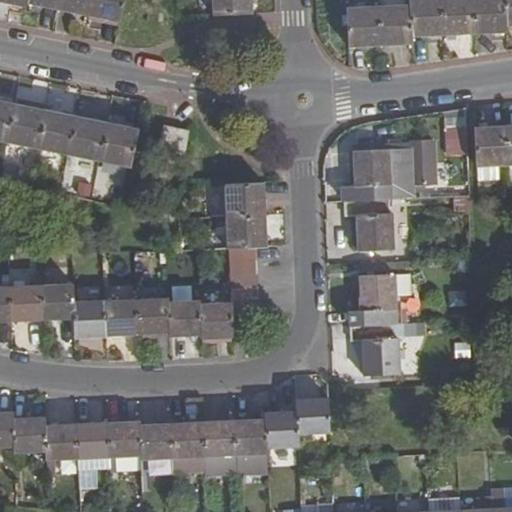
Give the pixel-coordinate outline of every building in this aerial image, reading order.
[(28,0),(28,5),(59,11),(61,0),(28,0)] [(61,0),(59,11),(89,17),(92,0),(61,0)] [(125,0),(92,0),(89,17),(121,23),(125,0)] [(214,0),(215,16),(253,14),(252,0),(214,0)] [(410,0),(411,5),(412,37),(444,36),(442,0),(410,0)] [(476,34),(474,0),(442,0),(444,36),(476,34)] [(505,0),(474,0),(476,34),(508,32),(507,27),(505,0)] [(413,45),(412,37),(411,5),(379,6),(381,47),(413,45)] [(381,47),(379,6),(348,8),(350,49),(381,47)] [(0,141),(8,143),(16,105),(0,101),(0,141)] [(38,149),(46,111),(16,105),(8,143),(38,149)] [(466,109),(445,112),(447,155),(467,154),(466,109)] [(38,149),(69,156),(77,117),(46,111),(38,149)] [(100,162),(109,123),(77,117),(69,156),(100,162)] [(141,130),(109,123),(100,162),(132,169),(141,130)] [(509,166),(507,126),(476,128),(477,167),(509,166)] [(161,155),(183,159),(189,133),(166,128),(161,155)] [(411,149),(354,151),(355,186),(345,186),(345,202),(390,200),(413,199),(413,185),(436,184),(434,141),(411,142),(411,149)] [(265,184),(227,186),(229,217),(267,216),(265,184)] [(390,200),(345,202),(346,216),(357,215),(359,250),(396,250),(395,213),(391,213),(390,200)] [(267,216),(229,217),(230,250),(231,250),(257,248),(268,248),(267,216)] [(398,292),(398,276),(397,275),(360,277),(362,312),(351,312),(351,326),(396,324),(396,310),(399,310),(398,292)] [(398,276),(398,292),(411,291),(410,276),(398,276)] [(72,284),(41,285),(43,322),(74,321),(73,302),(72,284)] [(41,285),(10,286),(11,323),(43,322),(41,285)] [(0,286),(0,323),(11,323),(10,286),(0,286)] [(137,300),(138,335),(170,334),(169,302),(169,298),(137,300)] [(107,337),(138,335),(137,300),(105,301),(107,337)] [(73,302),(74,321),(75,338),(107,337),(105,301),(73,302)] [(200,301),(169,302),(170,334),(170,337),(202,336),(200,303),(200,301)] [(200,303),(202,336),(202,340),(235,339),(234,316),(233,302),(200,303)] [(396,324),(351,326),(352,341),(363,341),(364,376),(402,375),(400,338),(396,338),(396,324)] [(298,435),(331,434),(329,399),(297,400),(297,414),(298,435)] [(0,448),(16,448),(14,418),(14,413),(0,413),(0,448)] [(299,447),(298,435),(297,414),(267,414),(267,419),(269,448),(299,447)] [(16,448),(16,454),(48,453),(47,425),(46,416),(14,418),(16,448)] [(236,421),(238,457),(268,456),(269,456),(269,448),(267,419),(236,421)] [(204,422),(205,459),(238,457),(236,421),(204,422)] [(111,459),(142,457),(141,424),(141,422),(110,423),(111,459)] [(174,460),(205,459),(204,422),(172,423),(174,460)] [(78,424),(79,460),(111,459),(110,423),(78,424)] [(142,461),(174,460),(172,423),(141,424),(142,457),(142,461)] [(48,461),(79,460),(78,424),(47,425),(48,453),(48,461)] [(268,456),(238,457),(239,477),(269,476),(268,456)] [(79,460),(80,471),(111,470),(111,459),(79,460)] [(174,460),(175,475),(206,474),(205,459),(174,460)] [(493,511),(493,510),(492,497),(484,498),(485,511),(461,511),(460,511),(493,511)]
